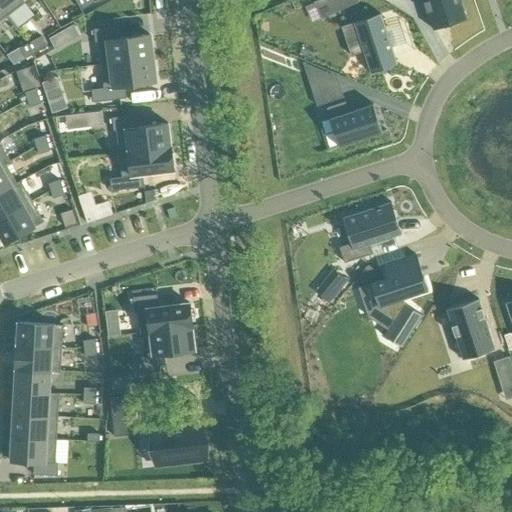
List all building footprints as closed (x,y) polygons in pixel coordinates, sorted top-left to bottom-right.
[(25,2),(23,0),(0,0),(0,7),(6,16),(25,2)] [(88,6),(84,0),(75,0),(81,10),(88,6)] [(322,18),(349,5),(346,0),(319,0),(315,2),(322,18)] [(420,0),(430,27),(464,15),(458,0),(420,0)] [(312,26),(310,14),(286,17),(287,28),(312,26)] [(397,64),(381,14),(347,24),(356,53),(352,54),(351,53),(350,53),(351,56),(363,51),(370,73),(372,72),(370,67),(393,59),(395,65),(397,64)] [(114,26),(93,29),(95,42),(98,41),(100,64),(153,58),(150,34),(119,38),(117,26),(114,26)] [(67,43),(62,32),(50,39),(56,50),(67,43)] [(47,46),(41,36),(27,43),(33,54),(47,46)] [(33,54),(27,43),(20,47),(26,58),(33,54)] [(103,87),(91,89),(93,102),(126,98),(125,85),(156,81),(153,58),(100,64),(103,87)] [(317,81),(312,66),(303,62),(309,83),(317,81)] [(39,96),(36,88),(25,92),(27,99),(39,96)] [(67,106),(63,95),(48,101),(52,111),(67,106)] [(41,103),(39,96),(27,99),(30,107),(41,103)] [(382,131),(373,103),(348,111),(345,102),(327,108),(339,145),(328,148),(328,150),(387,131),(386,129),(382,131)] [(103,123),(101,110),(89,112),(91,125),(103,123)] [(125,116),(112,117),(113,130),(116,130),(119,153),(171,147),(168,123),(137,127),(136,114),(125,116)] [(448,153),(474,140),(468,128),(459,132),(456,126),(439,134),(448,153)] [(48,143),(45,135),(34,139),(36,146),(48,143)] [(0,166),(10,161),(0,141),(0,166)] [(39,154),(50,150),(48,143),(36,146),(39,154)] [(122,176),(110,178),(111,191),(145,187),(143,174),(174,170),(171,147),(119,153),(122,176)] [(319,160),(305,161),(306,179),(320,178),(319,160)] [(0,192),(21,181),(21,180),(17,182),(7,164),(11,162),(10,161),(0,166),(0,192)] [(179,171),(179,189),(200,188),(200,170),(179,171)] [(62,187),(60,179),(48,183),(51,191),(62,187)] [(0,218),(32,201),(21,181),(0,192),(0,218)] [(64,195),(62,187),(51,191),(53,198),(64,195)] [(0,235),(4,243),(44,221),(32,201),(0,218),(0,235)] [(355,241),(340,246),(345,261),(372,253),(369,242),(398,233),(389,202),(346,215),(355,241)] [(387,277),(371,283),(380,308),(389,305),(393,319),(383,335),(402,347),(422,315),(403,303),(402,299),(429,290),(417,254),(383,265),(387,277)] [(351,280),(371,272),(367,259),(346,267),(351,280)] [(338,273),(320,294),(329,302),(347,280),(338,273)] [(192,326),(189,303),(158,306),(157,294),(132,297),(134,311),(137,310),(140,333),(192,326)] [(488,308),(455,320),(470,367),(503,356),(488,308)] [(97,324),(96,313),(86,314),(88,326),(97,324)] [(62,348),(63,325),(18,322),(17,346),(62,348)] [(119,335),(118,326),(107,327),(108,336),(119,335)] [(195,350),(192,326),(140,333),(145,333),(148,355),(141,356),(142,369),(166,366),(164,354),(195,350)] [(96,347),(95,339),(83,340),(84,348),(96,347)] [(61,371),(62,348),(17,346),(15,368),(61,371)] [(97,355),(96,347),(84,348),(85,356),(97,355)] [(511,366),(509,357),(497,360),(503,379),(511,376),(511,366)] [(50,392),(51,371),(61,372),(61,371),(15,368),(14,391),(59,394),(59,393),(50,392)] [(121,390),(119,378),(111,379),(112,391),(121,390)] [(96,396),(96,388),(84,387),(84,395),(96,396)] [(58,417),(59,394),(14,391),(13,414),(58,417)] [(136,414),(134,394),(110,397),(112,417),(136,414)] [(95,404),(96,396),(84,395),(83,403),(95,404)] [(201,409),(153,418),(158,453),(204,447),(201,409)] [(13,414),(12,437),(57,439),(58,417),(13,414)] [(99,441),(99,433),(87,433),(87,441),(99,441)] [(12,437),(10,460),(34,461),(33,473),(57,475),(58,462),(55,462),(57,439),(12,437)]
